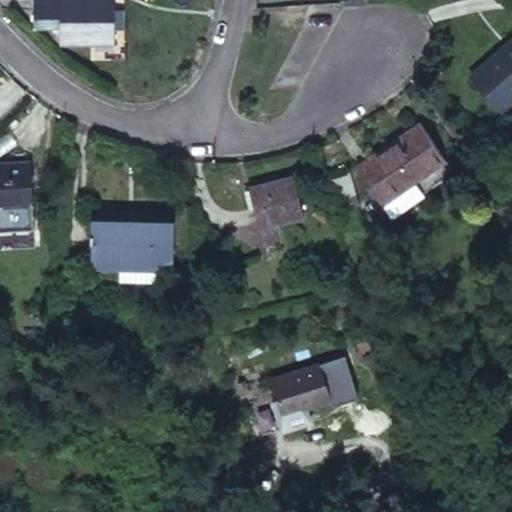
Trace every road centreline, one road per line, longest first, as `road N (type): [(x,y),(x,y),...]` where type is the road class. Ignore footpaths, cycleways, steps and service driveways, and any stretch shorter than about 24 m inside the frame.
road 1 (residential): [(0,39),(53,82),(171,132),(200,136)]
road 2 (residential): [(200,136),(252,138),(326,102),(370,39)]
road 3 (residential): [(234,0),(200,136)]
